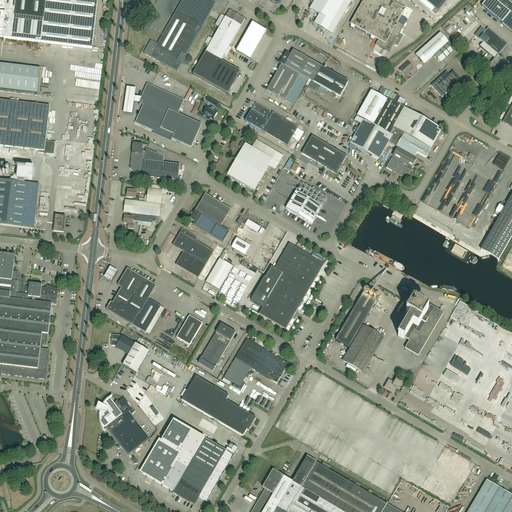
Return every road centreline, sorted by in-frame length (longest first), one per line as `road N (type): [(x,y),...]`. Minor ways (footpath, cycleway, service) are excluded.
road 1 (secondary): [(93,250),(121,11)]
road 2 (unclassified): [(511,479),(307,358)]
road 3 (unclassified): [(324,247),(368,175),(415,195),(458,124)]
road 4 (unclassified): [(458,124),(284,23)]
road 5 (unclassified): [(307,358),(144,261)]
road 6 (unclassified): [(214,511),(307,358)]
road 7 (secondary): [(72,423),(93,250)]
road 8 (unclassified): [(196,172),(284,23)]
road 9 (unclassified): [(324,247),(196,172)]
